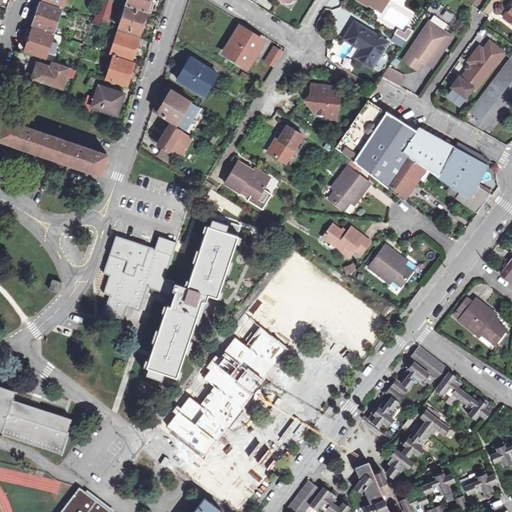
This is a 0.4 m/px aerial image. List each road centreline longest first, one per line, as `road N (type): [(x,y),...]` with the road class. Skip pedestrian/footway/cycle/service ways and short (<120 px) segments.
road 1 (residential): [(175,0),(96,225)]
road 2 (residential): [(409,327),(268,511)]
road 3 (residential): [(409,327),(511,397)]
